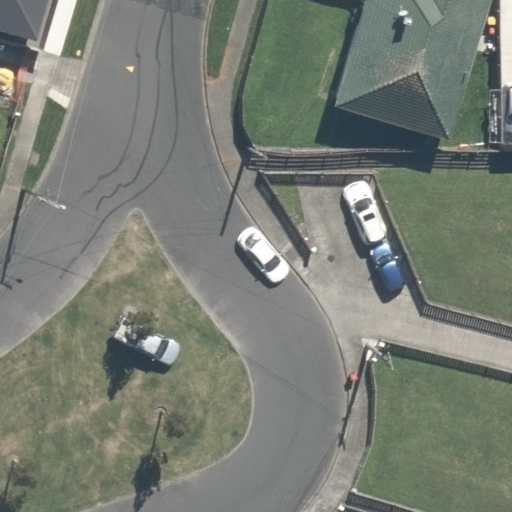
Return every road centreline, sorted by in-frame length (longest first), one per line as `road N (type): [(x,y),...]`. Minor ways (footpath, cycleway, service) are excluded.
road 1 (residential): [(128,93),(197,235),(270,311),(294,368),(299,420),(284,468),(254,503),(234,511)]
road 2 (residential): [(80,207),(128,93)]
road 3 (residential): [(0,300),(80,207)]
